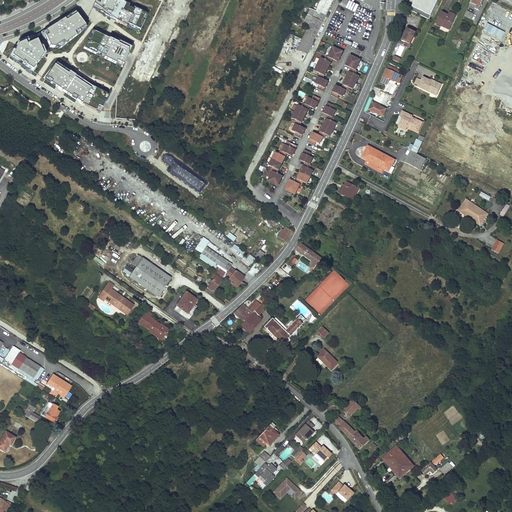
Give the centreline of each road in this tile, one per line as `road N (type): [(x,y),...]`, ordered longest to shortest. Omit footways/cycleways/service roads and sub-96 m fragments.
road 1 (residential): [(203,329),(318,413),(348,449),(380,511)]
road 2 (residential): [(272,205),(250,188),(248,173),(336,0)]
road 3 (residential): [(272,205),(346,52),(377,63)]
road 4 (residential): [(302,225),(377,63)]
road 5 (residential): [(0,63),(82,120),(131,131),(145,146)]
road 6 (residential): [(203,329),(274,266),(302,225)]
road 7 (residential): [(0,475),(37,464),(109,393)]
road 8 (residential): [(109,393),(0,322)]
